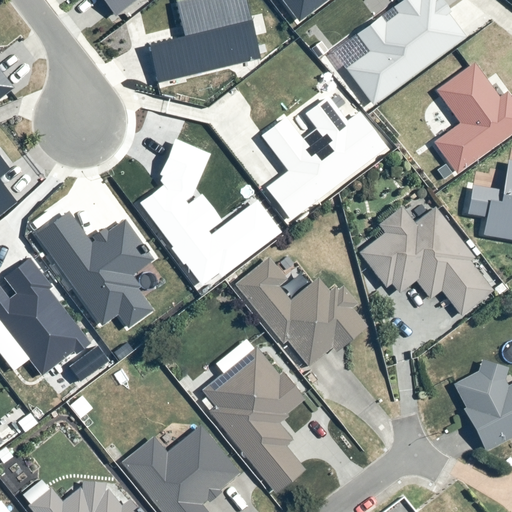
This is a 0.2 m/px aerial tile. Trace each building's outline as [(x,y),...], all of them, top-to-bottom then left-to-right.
[(101,0),(115,17),(136,0),(101,0)] [(157,85),(260,60),(245,0),(177,0),(174,1),(183,38),(147,46),(157,85)] [(280,0),(298,23),(328,0),(280,0)] [(373,105),(466,38),(449,14),(451,13),(441,0),(438,0),(405,0),(394,9),(398,14),(385,23),(381,17),(356,35),(369,53),(347,69),(373,105)] [(0,98),(13,88),(0,71),(0,50),(1,49),(0,48),(0,98)] [(457,122),(431,141),(454,173),(511,131),(511,102),(504,91),(496,97),(472,63),(434,91),(457,122)] [(290,221),(386,149),(359,113),(347,122),(328,97),(304,115),(315,129),(302,139),(285,118),(260,136),(288,172),(266,188),(290,221)] [(164,185),(141,203),(204,286),(219,274),(222,278),(284,232),(259,199),(212,234),(209,230),(222,220),(203,195),(189,205),(186,201),(193,196),(212,154),(175,137),(157,175),(159,176),(157,182),(164,185)] [(0,215),(16,203),(0,181),(0,178),(10,170),(0,157),(0,215)] [(501,190),(470,185),(465,214),(483,218),(480,235),(511,240),(511,160),(506,159),(501,190)] [(454,319),(486,294),(425,215),(408,228),(395,211),(372,230),(378,237),(353,256),(379,291),(384,287),(393,297),(409,284),(423,302),(434,293),(454,319)] [(125,220),(107,233),(105,229),(93,237),(96,241),(91,244),(68,212),(36,235),(101,327),(117,315),(128,329),(153,311),(143,297),(138,289),(140,287),(133,277),(154,261),(125,220)] [(26,355),(42,375),(73,350),(76,353),(90,342),(48,288),(50,286),(29,258),(4,277),(17,294),(9,301),(0,288),(0,321),(2,324),(11,317),(36,348),(26,355)] [(308,375),(330,356),(362,330),(330,290),(324,296),(313,281),(285,304),(275,290),(282,284),(265,261),(234,286),(308,375)] [(271,496),(300,473),(282,450),(289,445),(272,425),(299,404),(253,348),(198,392),(215,413),(207,416),(271,496)] [(446,389),(479,454),(511,437),(511,384),(502,389),(499,383),(503,372),(476,364),(473,375),(446,389)] [(147,439),(116,464),(154,511),(199,511),(195,508),(235,478),(196,429),(163,458),(147,439)] [(23,510),(24,511),(130,511),(124,503),(116,508),(100,487),(77,484),(55,503),(45,490),(23,510)]
